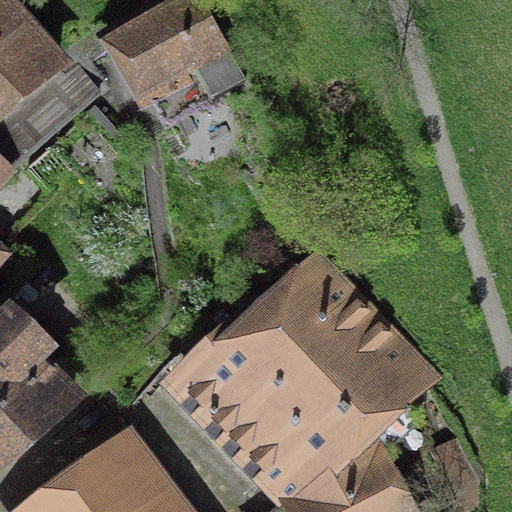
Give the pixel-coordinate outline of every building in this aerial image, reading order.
[(153,16),(114,39),(140,84),(166,129),(244,82),(197,0),(150,0),(146,3),(153,16)] [(0,167),(8,174),(88,101),(99,93),(78,64),(64,74),(35,42),(6,11),(0,16),(0,167)] [(0,262),(13,247),(3,238),(0,241),(0,182),(8,174),(0,167),(0,262)] [(269,511),(291,511),(374,451),(429,398),(440,410),(452,398),(441,387),(442,386),(324,263),(288,297),(273,280),(244,302),(243,301),(227,315),(239,328),(170,394),(176,401),(169,408),(192,432),(269,511)] [(0,467),(73,399),(38,365),(47,356),(8,319),(0,327),(0,467)] [(503,489),(476,442),(448,457),(465,487),(478,511),(494,511),(502,508),(503,489)] [(170,511),(125,451),(41,511),(170,511)] [(408,511),(374,451),(291,511),(408,511)]
